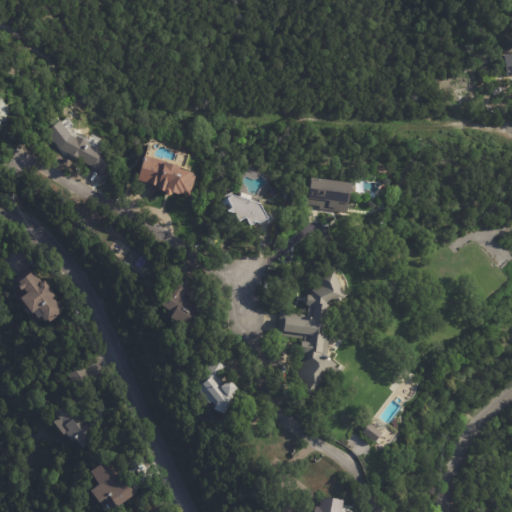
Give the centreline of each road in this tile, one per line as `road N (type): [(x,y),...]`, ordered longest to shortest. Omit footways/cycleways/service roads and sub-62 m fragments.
road 1 (tertiary): [(192,511),(83,283),(36,228),(0,208)]
road 2 (residential): [(441,511),(464,436),(511,391)]
